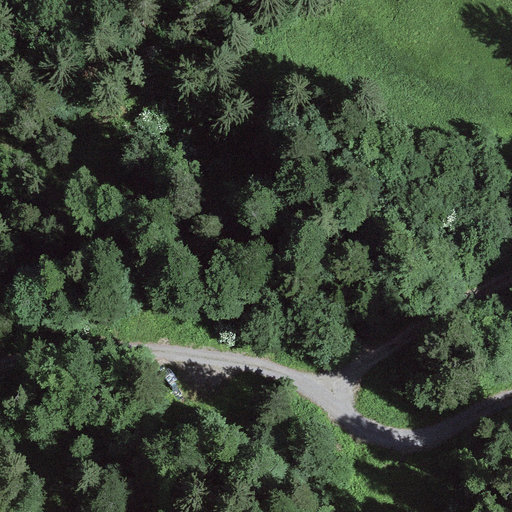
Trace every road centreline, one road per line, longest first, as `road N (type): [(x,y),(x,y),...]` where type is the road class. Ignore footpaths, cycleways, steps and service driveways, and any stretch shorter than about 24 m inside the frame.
road 1 (track): [(511,405),(456,432),(385,437),(277,371),(160,350),(0,364)]
road 2 (track): [(326,397),(478,289),(511,274)]
